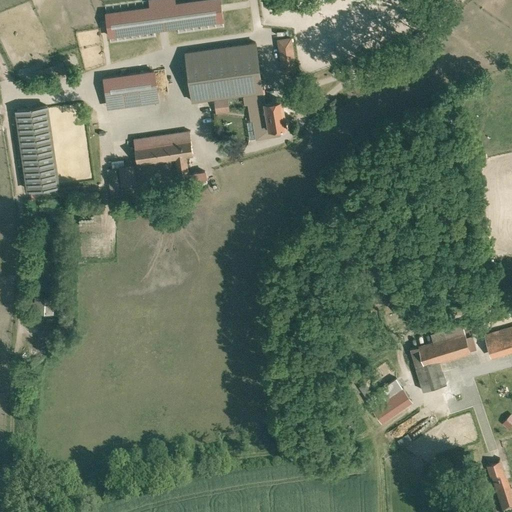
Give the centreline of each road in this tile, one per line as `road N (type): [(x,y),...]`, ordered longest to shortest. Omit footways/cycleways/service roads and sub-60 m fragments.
road 1 (track): [(1,73),(19,196),(21,294),(9,511)]
road 2 (track): [(378,456),(309,444),(100,490),(50,511)]
road 3 (track): [(511,355),(394,418),(378,456)]
